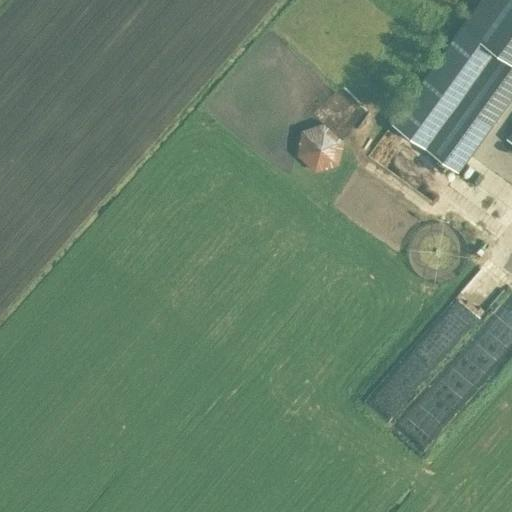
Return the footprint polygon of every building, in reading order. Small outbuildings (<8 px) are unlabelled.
[(511,0),(480,0),(392,123),(458,171),(511,96),(511,0)] [(364,116),(349,84),(334,92),(349,123),(364,116)] [(325,123),(301,131),(297,155),(315,172),(338,165),(344,140),(325,123)] [(401,360),(417,373),(482,299),(466,285),(401,360)] [(443,427),(457,404),(497,365),(504,352),(511,344),(511,302),(481,333),(479,337),(446,368),(439,382),(404,415),(403,418),(414,424),(423,434),(432,439),(443,427)] [(397,367),(375,392),(394,409),(416,384),(397,367)]
